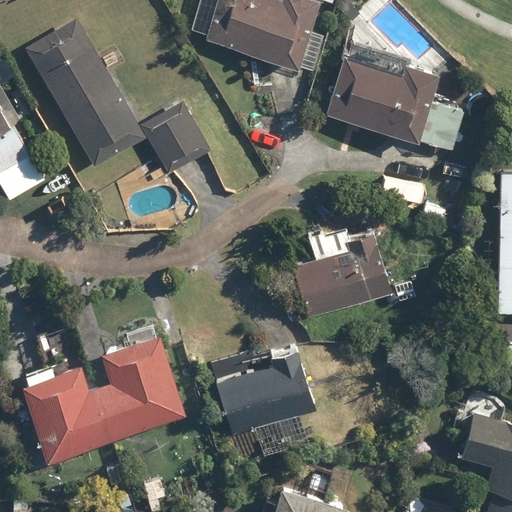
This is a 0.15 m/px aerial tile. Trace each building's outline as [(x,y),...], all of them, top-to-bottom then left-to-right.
[(307,1),(304,0),(201,0),(192,35),(289,63),(307,1)] [(68,14),(15,44),(87,167),(139,137),(133,126),(68,14)] [(458,105),(424,96),(431,72),(373,56),(377,43),(338,32),(317,112),(447,147),(458,105)] [(12,113),(0,95),(0,121),(4,119),(12,113)] [(180,99),(133,126),(139,137),(161,175),(208,147),(180,99)] [(44,177),(4,119),(0,121),(0,189),(9,202),(44,177)] [(511,167),(493,167),(489,309),(511,310),(511,167)] [(447,205),(417,193),(409,212),(439,224),(447,205)] [(298,317),(387,288),(366,223),(340,232),(335,217),(301,228),(310,255),(281,264),(298,317)] [(83,385),(75,361),(45,371),(42,364),(7,375),(36,463),(182,414),(154,331),(93,351),(102,379),(83,385)] [(234,430),(256,423),(265,453),(309,439),(300,409),(315,405),(296,344),(248,358),(251,367),(218,377),(234,430)] [(468,389),(463,409),(451,456),(486,465),(474,511),(511,511),(511,421),(498,418),(503,398),(468,389)] [(335,511),(338,501),(268,482),(260,511),(335,511)] [(400,492),(394,511),(447,511),(450,506),(400,492)]
